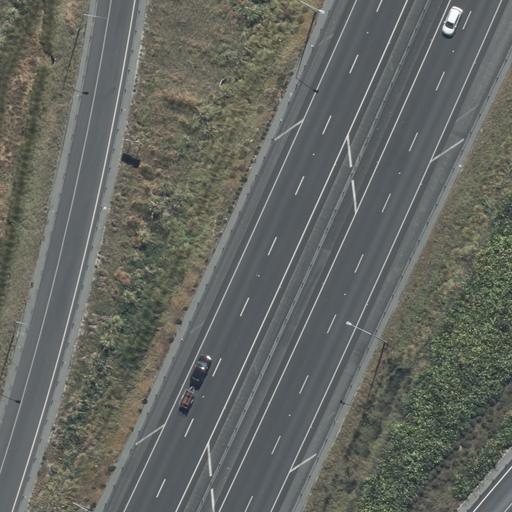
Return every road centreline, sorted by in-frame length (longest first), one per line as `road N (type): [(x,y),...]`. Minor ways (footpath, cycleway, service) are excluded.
road 1 (motorway): [(149,511),(381,0)]
road 2 (motorway): [(475,0),(244,511)]
road 3 (motorway): [(0,509),(73,252),(121,0)]
